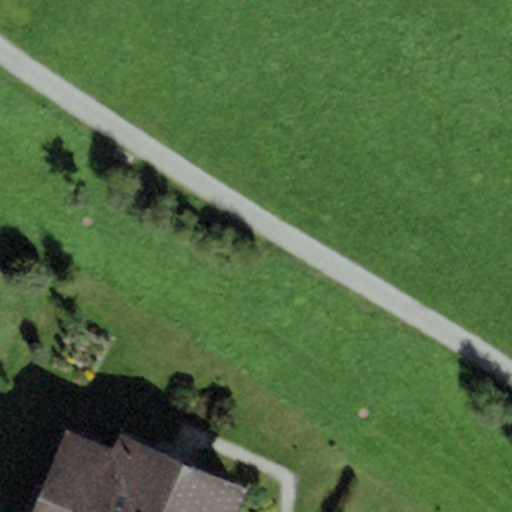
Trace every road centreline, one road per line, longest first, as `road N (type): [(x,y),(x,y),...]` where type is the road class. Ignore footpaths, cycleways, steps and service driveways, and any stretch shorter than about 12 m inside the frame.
road 1 (track): [(0,47),(164,158),(511,357)]
road 2 (track): [(164,158),(281,0)]
